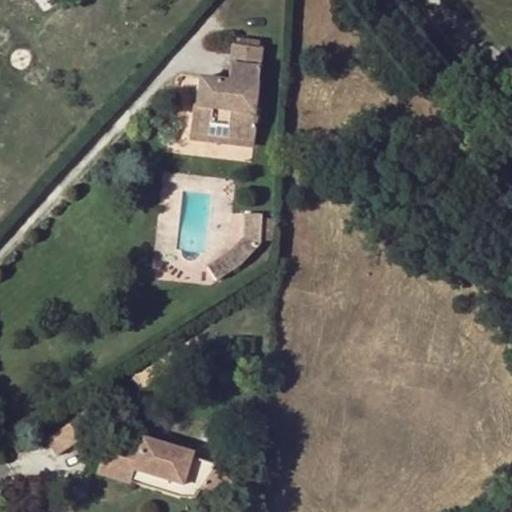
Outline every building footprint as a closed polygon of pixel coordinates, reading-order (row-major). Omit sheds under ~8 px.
[(259,49),(259,41),(236,39),(235,46),(259,49)] [(247,144),(259,49),(235,46),(232,46),(229,82),(199,79),(196,107),(193,106),(189,136),(247,144)] [(240,266),(260,245),(260,241),(262,219),(262,215),(244,214),(242,239),(231,250),(207,266),(216,281),(240,266)] [(269,241),(270,220),(262,219),(260,241),(269,241)] [(91,412),(48,439),(59,454),(100,426),(91,412)] [(246,480),(219,461),(215,466),(191,459),(192,455),(143,439),(139,451),(107,441),(97,474),(129,484),(129,483),(133,472),(182,486),(195,499),(200,492),(211,500),(220,488),(233,497),(246,480)] [(182,486),(133,472),(129,483),(135,485),(178,498),(195,499),(182,486)] [(224,509),(233,497),(220,488),(211,500),(224,509)]
